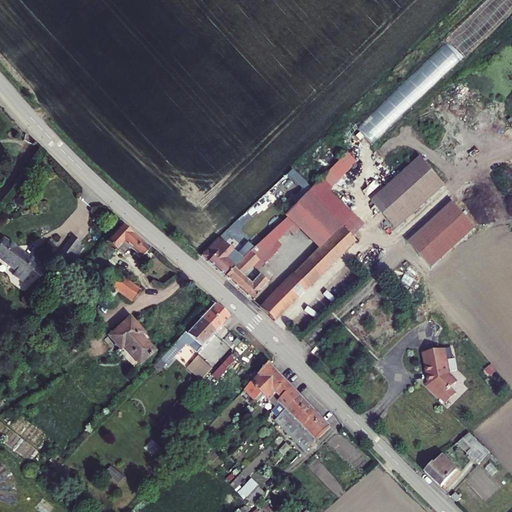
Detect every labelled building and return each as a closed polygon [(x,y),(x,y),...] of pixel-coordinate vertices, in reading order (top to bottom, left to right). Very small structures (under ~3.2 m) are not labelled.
[(446,45),(421,72),(434,84),(459,57),(446,45)] [(333,192),(362,164),(353,154),(320,186),(330,195),(333,192)] [(426,162),(390,193),(377,204),(402,233),(451,190),(426,162)] [(314,200),(346,231),(355,240),(368,227),(333,192),(330,195),(320,186),(314,192),(319,196),(314,200)] [(346,231),(314,200),(312,198),(292,219),(294,220),(303,230),(324,252),(346,231)] [(437,273),(482,233),(459,207),(414,246),(437,273)] [(154,245),(127,219),(110,237),(121,247),(129,238),(145,254),(154,245)] [(232,280),(259,303),(273,287),(265,278),(262,281),(257,276),(303,230),(294,220),(259,254),(232,280)] [(85,236),(77,230),(66,247),(74,252),(85,236)] [(267,311),(282,324),(360,244),(355,240),(346,231),(324,252),(267,311)] [(41,258),(8,234),(0,245),(0,253),(20,267),(18,271),(27,278),(41,258)] [(244,258),(225,240),(208,258),(232,280),(259,254),(254,248),(244,258)] [(74,252),(66,247),(61,252),(69,259),(74,252)] [(145,287),(116,265),(108,276),(123,287),(137,298),(145,287)] [(123,287),(108,276),(102,284),(117,296),(123,287)] [(215,298),(208,307),(226,323),(233,315),(215,298)] [(201,314),(205,318),(219,330),(226,323),(208,307),(201,314)] [(149,330),(136,314),(114,332),(125,346),(128,343),(144,363),(160,349),(146,333),(149,330)] [(201,351),(219,330),(205,318),(193,332),(189,330),(165,358),(172,364),(190,343),(192,345),(193,345),(201,351)] [(230,335),(239,342),(242,338),(234,330),(230,335)] [(436,373),(438,372),(440,379),(437,379),(436,380),(435,383),(435,385),(436,387),(448,399),(450,397),(453,400),(459,393),(459,390),(458,389),(464,383),(455,375),(455,370),(457,367),(455,360),(453,361),(451,349),(431,353),(434,368),(435,368),(436,373)] [(204,354),(192,367),(206,379),(217,366),(204,354)] [(219,379),(237,360),(232,355),(214,374),(219,379)] [(297,386),(274,361),(249,388),(260,400),(266,393),(277,404),(274,408),(280,414),(282,412),(278,407),(282,401),(297,386)] [(290,408),(304,394),(297,386),(282,401),(278,407),(282,412),(280,414),(277,417),(282,422),(287,417),(290,408)] [(287,427),(312,402),(304,394),(290,408),(287,417),(282,422),(287,427)] [(319,410),(312,402),(287,427),(294,434),(319,410)] [(326,417),(319,410),(294,434),(301,442),(326,417)] [(334,425),(326,417),(301,442),(308,449),(334,425)] [(176,430),(170,437),(183,448),(189,441),(176,430)] [(466,430),(458,437),(467,446),(463,451),(478,466),(489,455),(466,430)] [(457,469),(441,453),(425,470),(441,486),(457,469)] [(253,478),(240,492),(247,499),(260,485),(253,478)]
